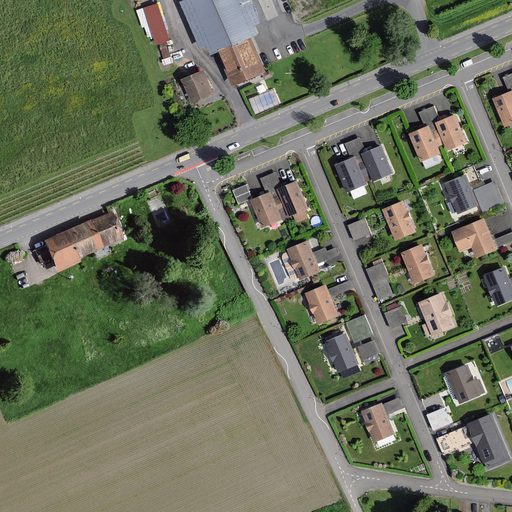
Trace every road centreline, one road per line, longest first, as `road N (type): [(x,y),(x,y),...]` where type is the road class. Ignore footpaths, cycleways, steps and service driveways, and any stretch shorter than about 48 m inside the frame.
road 1 (residential): [(304,141),(446,488)]
road 2 (tertiary): [(194,160),(511,24)]
road 3 (residential): [(204,185),(342,478)]
road 4 (tertiary): [(0,241),(194,160)]
road 5 (residential): [(304,141),(464,74)]
road 6 (residential): [(464,74),(511,192)]
